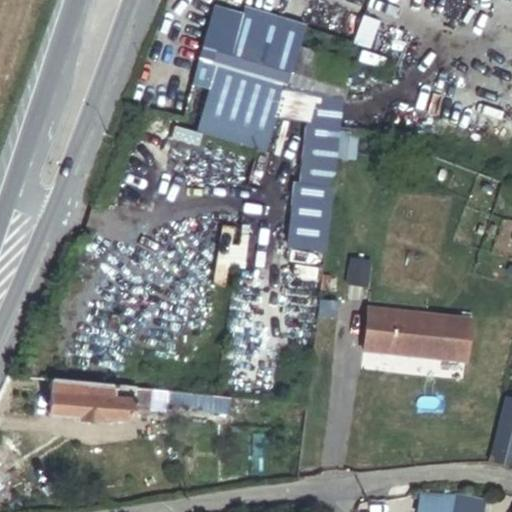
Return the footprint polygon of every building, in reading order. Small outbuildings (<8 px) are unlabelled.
[(340,101),(346,50),(241,10),(240,16),(209,7),(194,60),(208,64),(190,129),(263,149),(281,84),(309,92),(340,101)] [(301,187),(330,187),(336,138),(340,101),(309,92),(299,186),(301,187)] [(295,249),(323,252),(330,187),(301,187),(295,249)] [(470,321),(368,310),(363,352),(466,364),(470,321)] [(228,414),(229,398),(52,380),(48,416),(77,418),(77,420),(101,422),(101,419),(132,422),(132,412),(149,414),(149,411),(166,413),(166,404),(201,407),(201,412),(228,414)] [(488,462),(511,467),(511,399),(504,398),(488,462)] [(450,511),(453,498),(419,495),(416,511),(450,511)] [(453,495),(453,498),(450,511),(481,511),(484,501),(453,495)]
